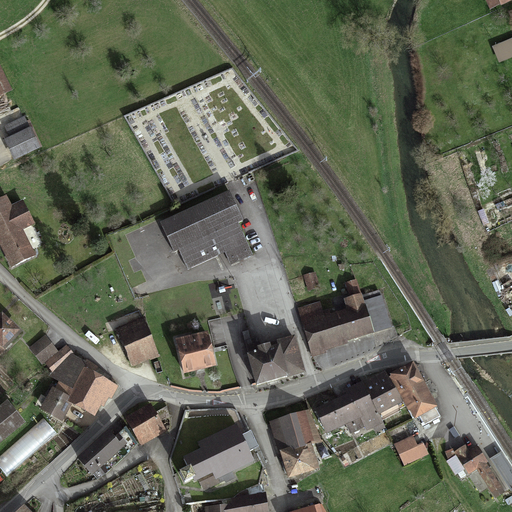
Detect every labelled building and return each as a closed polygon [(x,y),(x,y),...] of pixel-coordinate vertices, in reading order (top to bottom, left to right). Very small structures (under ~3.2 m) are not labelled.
[(497,6),(494,0),(483,0),(488,10),(497,6)] [(511,38),(493,46),(499,60),(511,54),(511,38)] [(0,99),(12,94),(0,67),(0,99)] [(7,115),(12,125),(25,118),(20,108),(12,112),(8,103),(0,107),(5,116),(7,115)] [(5,128),(11,141),(31,131),(25,118),(12,125),(5,128)] [(11,141),(6,142),(16,162),(40,151),(31,131),(11,141)] [(230,198),(163,226),(174,252),(181,249),(189,268),(226,253),(230,263),(253,254),(230,198)] [(5,200),(0,202),(0,243),(12,268),(34,257),(21,231),(32,225),(22,205),(11,210),(5,200)] [(313,275),(304,278),(307,285),(316,282),(313,275)] [(356,284),(346,287),(349,298),(359,295),(356,284)] [(378,293),(363,298),(375,334),(390,329),(378,293)] [(299,312),(313,354),(375,334),(363,298),(348,303),(350,311),(331,317),(329,313),(323,315),(319,305),(299,312)] [(4,316),(0,320),(0,346),(2,349),(19,333),(4,316)] [(207,335),(212,353),(230,348),(222,321),(205,326),(207,335)] [(145,322),(120,331),(132,366),(157,357),(145,322)] [(207,335),(177,343),(185,372),(215,364),(212,353),(207,335)] [(263,355),(251,358),(259,387),(304,375),(295,341),(279,345),(281,350),(275,352),(274,348),(262,351),(263,355)] [(48,345),(36,355),(41,362),(53,352),(48,345)] [(52,372),(71,357),(65,350),(47,366),(52,372)] [(86,365),(71,357),(52,372),(50,377),(74,391),(69,399),(95,413),(99,405),(102,406),(107,397),(110,399),(115,389),(83,371),(86,365)] [(415,365),(393,378),(416,419),(438,406),(415,365)] [(366,387),(379,415),(400,405),(387,377),(366,387)] [(351,397),(319,412),(329,434),(348,425),(353,436),(382,423),(379,415),(366,387),(364,383),(348,391),(351,397)] [(53,390),(41,411),(59,421),(71,401),(53,390)] [(0,415),(0,446),(24,428),(9,408),(0,415)] [(151,409),(127,421),(139,445),(163,433),(151,409)] [(312,412),(272,425),(290,481),(321,471),(313,445),(321,443),(312,412)] [(202,448),(183,456),(188,467),(179,470),(184,482),(197,476),(203,488),(223,478),(225,482),(235,477),(232,470),(253,461),(248,449),(241,433),(238,425),(199,442),(202,448)] [(456,426),(447,430),(455,446),(464,442),(456,426)] [(250,429),(241,433),(248,449),(257,445),(250,429)] [(110,435),(79,460),(93,477),(124,451),(110,435)] [(398,435),(391,438),(393,443),(401,440),(398,435)] [(413,441),(398,448),(405,464),(420,457),(413,441)] [(322,445),(317,448),(325,460),(330,457),(322,445)] [(504,491),(477,447),(470,451),(466,446),(455,452),(454,449),(446,454),(456,471),(466,465),(469,471),(478,466),(496,496),(504,491)] [(511,471),(500,453),(490,459),(511,491),(511,490),(511,471)] [(233,504),(233,511),(267,511),(265,496),(233,500),(233,504)]
